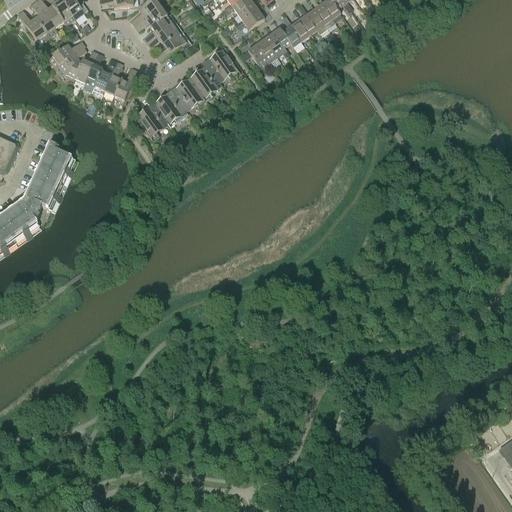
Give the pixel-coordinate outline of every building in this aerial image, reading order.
[(75,22),(59,0),(51,0),(56,6),(52,9),(63,24),(66,28),(75,22)] [(59,0),(75,22),(84,16),(73,0),(59,0)] [(133,9),(132,0),(111,0),(100,1),(100,7),(113,6),(114,11),(133,9)] [(228,0),(226,1),(230,7),(232,9),(244,0),(228,0)] [(227,10),(230,14),(233,11),(238,17),(253,6),(248,0),(244,0),(232,9),(230,7),(227,10)] [(337,12),(338,12),(343,8),(345,6),(340,0),(327,0),(329,1),(337,12)] [(346,12),(350,9),(347,5),(353,1),(352,0),(340,0),(345,6),(343,8),(346,12)] [(40,1),(36,4),(55,31),(63,24),(52,9),(48,11),(40,1)] [(131,24),(134,29),(161,10),(154,1),(149,4),(143,8),(138,12),(141,17),(131,24)] [(313,12),(327,31),(335,26),(332,22),(321,7),(323,5),(320,1),(316,4),(319,8),(313,12)] [(321,7),(332,22),(334,21),(335,22),(338,23),(342,20),(340,17),(341,16),(338,12),(337,12),(329,1),(323,5),(321,7)] [(38,18),(34,21),(49,41),(57,35),(55,31),(36,4),(31,8),(38,18)] [(253,6),(238,17),(242,23),(243,25),(258,14),(253,6)] [(167,19),(161,10),(134,29),(138,34),(148,26),(151,30),(167,19)] [(304,19),(298,23),(309,39),(312,39),(315,36),(316,34),(317,33),(306,18),(307,17),(304,12),(301,15),(304,19)] [(306,18),(317,33),(320,37),(327,31),(313,12),(307,17),(306,18)] [(39,48),(49,41),(34,21),(30,24),(23,13),(17,17),(39,48)] [(243,25),(242,23),(238,25),(241,29),(245,27),(249,33),(264,22),(258,14),(243,25)] [(385,14),(380,17),(383,21),(384,23),(389,19),(388,18),(385,14)] [(170,16),(167,19),(151,30),(154,34),(143,42),(147,47),(177,25),(170,16)] [(298,23),(292,28),(290,29),(301,44),(309,39),(298,23)] [(288,30),(282,34),(282,35),(290,46),(293,50),(301,44),(290,29),(292,28),(288,24),(285,26),(288,30)] [(183,34),(177,25),(147,47),(150,51),(161,44),(164,48),(183,34)] [(87,27),(82,30),(85,35),(90,31),(87,27)] [(284,50),(290,46),(282,35),(282,34),(279,30),(271,36),(282,51),(280,53),(283,57),(287,54),(284,50)] [(362,31),(357,34),(360,39),(365,36),(362,31)] [(192,47),(183,34),(164,48),(166,52),(156,59),(160,65),(182,49),(184,52),(192,47)] [(277,61),(283,57),(280,53),(282,51),(271,36),(263,42),(277,61)] [(271,65),(277,61),(263,42),(256,47),(267,63),(265,64),(267,68),(271,65)] [(48,62),(55,71),(84,50),(84,51),(86,50),(82,44),(71,52),(68,47),(48,62)] [(261,72),(267,68),(265,64),(267,63),(256,47),(247,53),(261,72)] [(87,55),(84,51),(84,50),(55,71),(61,80),(65,77),(75,81),(83,63),(82,63),(81,66),(78,61),(87,55)] [(210,58),(203,63),(221,87),(219,84),(230,76),(233,80),(239,75),(222,52),(211,60),(210,58)] [(87,65),(83,63),(75,81),(84,86),(98,56),(92,53),(87,65)] [(247,54),(241,58),(245,63),(251,59),(247,54)] [(103,58),(98,56),(84,86),(94,90),(102,72),(98,70),(103,58)] [(104,94),(118,65),(112,62),(107,74),(102,72),(94,90),(104,94)] [(210,96),(221,87),(203,63),(205,67),(199,72),(200,73),(189,81),(206,104),(212,99),(210,96)] [(123,67),(118,65),(104,94),(114,99),(122,81),(118,79),(123,67)] [(312,65),(307,69),(310,74),(311,75),(316,71),(315,70),(312,65)] [(122,81),(114,99),(124,104),(138,74),(132,71),(126,83),(122,81)] [(199,108),(206,104),(189,81),(178,89),(177,87),(170,92),(185,113),(197,105),(199,108)] [(188,117),(185,113),(170,92),(163,98),(164,99),(154,107),(153,105),(152,105),(170,130),(188,117)] [(170,130),(152,105),(145,111),(147,112),(136,120),(153,144),(159,139),(156,135),(167,127),(170,130)] [(7,175),(19,149),(17,145),(0,137),(0,175),(3,177),(7,175)] [(42,209),(51,213),(56,203),(59,204),(61,199),(58,198),(68,177),(70,179),(73,174),(70,173),(75,162),(57,154),(58,150),(52,147),(28,199),(24,197),(22,201),(18,204),(21,209),(0,223),(0,256),(3,254),(5,257),(9,254),(7,251),(25,238),(27,241),(31,238),(29,235),(39,228),(34,221),(39,218),(37,216),(40,214),(42,209)] [(511,443),(498,453),(511,472),(511,443)]
